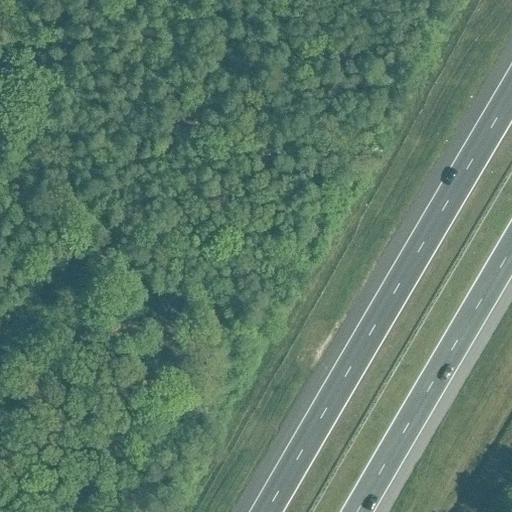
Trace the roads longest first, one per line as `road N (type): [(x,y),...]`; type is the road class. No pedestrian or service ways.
road 1 (motorway): [(511,92),(264,511)]
road 2 (motorway): [(358,511),(511,250)]
